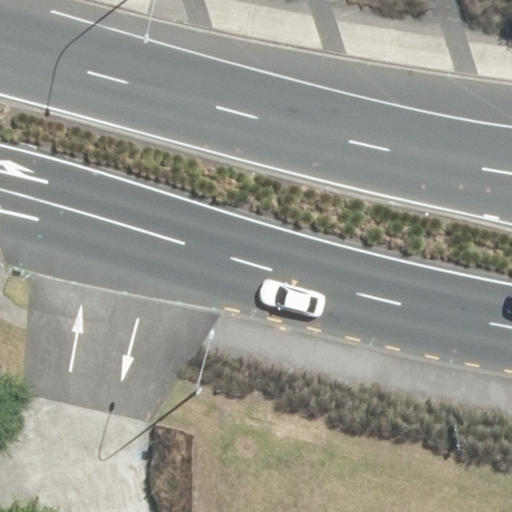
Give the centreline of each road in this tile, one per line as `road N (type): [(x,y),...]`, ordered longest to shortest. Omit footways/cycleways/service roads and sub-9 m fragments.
road 1 (tertiary): [(511,315),(377,289),(0,179)]
road 2 (tertiary): [(0,40),(511,162)]
